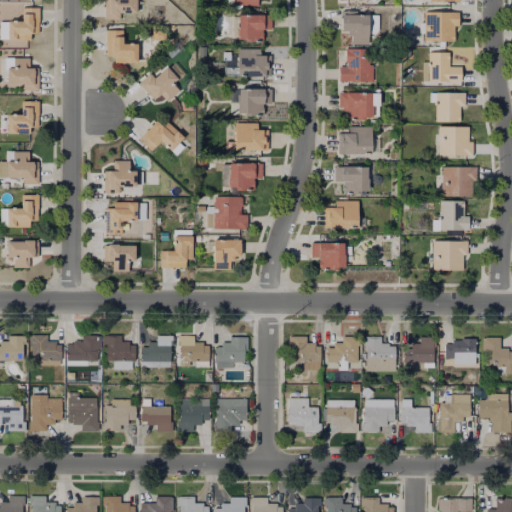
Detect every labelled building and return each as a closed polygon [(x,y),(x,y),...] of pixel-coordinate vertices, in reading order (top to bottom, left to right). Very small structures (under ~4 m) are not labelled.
[(135,0),(135,9),(119,9),(119,17),(103,17),(103,0),(135,0)] [(37,5),(37,31),(29,31),(29,38),(5,37),(5,17),(20,17),(20,9),(21,5),(37,5)] [(367,11),(367,42),(350,42),(350,32),(346,32),(346,27),(340,27),(340,8),(356,8),(356,11),(367,11)] [(458,9),(458,23),(454,23),(454,38),(423,37),(423,8),(458,9)] [(270,12),(270,27),(262,27),(262,37),(243,37),(243,34),(235,34),(236,22),(237,11),(262,11),(270,12)] [(136,40),(136,60),(113,60),(113,53),(105,53),(105,27),(122,27),(122,40),(136,40)] [(162,31),(162,41),(147,40),(147,31),(162,31)] [(270,53),(270,72),(236,72),(236,46),(258,46),(258,52),(264,52),(270,53)] [(372,46),(372,79),(338,78),(338,64),(347,64),(347,60),(344,60),(344,46),(372,46)] [(460,64),(460,79),(427,79),(427,49),(448,49),(448,64),(460,64)] [(28,55),(28,65),(37,65),(37,88),(22,88),(22,79),(4,79),(4,64),(11,64),(11,55),(28,55)] [(165,62),(176,75),(170,80),(178,89),(166,99),(160,92),(153,98),(138,80),(149,70),(152,74),(165,62)] [(270,86),(270,101),(262,100),(262,113),(243,112),(244,109),(236,109),(236,97),(238,85),(270,86)] [(378,89),(378,102),(371,102),(371,113),(364,113),(364,115),(346,115),(346,108),(341,108),(342,104),(337,104),(337,90),(344,90),(378,89)] [(464,89),(464,104),(459,104),(459,119),(434,119),(435,89),(464,89)] [(36,99),(36,125),(28,125),(28,131),(5,131),(5,110),(19,111),(19,103),(20,99),(36,99)] [(156,118),(161,123),(165,118),(182,133),(170,149),(165,144),(160,138),(150,149),(138,138),(156,118)] [(267,127),(267,147),(234,146),(234,120),(256,120),(256,126),(261,126),(267,127)] [(371,124),(370,150),(344,150),(344,152),(336,152),(337,130),(341,130),(346,129),(346,124),(371,124)] [(472,139),(472,154),(437,154),(437,124),(468,124),(467,139),(472,139)] [(31,158),(36,159),(36,181),(21,181),(21,174),(4,174),(4,158),(11,158),(11,148),(27,149),(27,158),(31,158)] [(205,155),(205,166),(197,166),(197,155),(205,155)] [(128,158),(128,167),(134,167),(142,169),(142,183),(118,183),(118,191),(103,191),(103,168),(106,168),(112,167),(112,158),(128,158)] [(261,161),(261,177),(252,176),(252,187),(234,186),(234,183),(226,183),(227,171),(228,159),(252,159),(261,161)] [(365,163),(365,188),(353,188),(353,191),(341,191),(341,178),(333,178),(333,164),(340,164),(365,163)] [(475,164),(475,178),(471,178),(471,193),(441,193),(441,163),(475,164)] [(37,192),(36,218),(28,218),(28,224),(4,224),(4,204),(19,205),(19,197),(20,192),(37,192)] [(239,194),(239,205),(237,205),(237,212),(246,212),(246,226),(213,226),(205,224),(205,211),(212,211),(212,199),(214,199),(213,194),(239,194)] [(356,198),(356,225),(323,225),(323,205),(328,205),(333,203),(334,198),(356,198)] [(467,214),(467,229),(438,229),(431,229),(431,217),(438,217),(438,198),(463,198),(463,214),(467,214)] [(120,231),(104,231),(104,205),(112,205),(112,199),(135,199),(145,200),(145,218),(120,218),(120,231)] [(190,232),(190,256),(184,256),(184,265),(179,265),(179,269),(161,269),(161,265),(158,265),(158,248),(164,248),(172,247),(172,232),(190,232)] [(239,236),(239,253),(233,253),(233,258),(228,258),(228,267),(212,267),(212,236),(239,236)] [(31,237),(31,239),(35,239),(35,255),(27,255),(27,265),(12,265),(12,255),(4,254),(4,238),(22,238),(31,237)] [(465,238),(465,252),(462,252),(461,268),(431,268),(432,238),(465,238)] [(342,239),(342,242),(351,243),(351,253),(343,253),(343,264),(318,264),(318,255),(309,255),(309,240),(317,240),(342,239)] [(133,242),(133,258),(127,258),(127,269),(111,269),(111,259),(102,259),(102,243),(106,243),(106,240),(116,240),(133,242)] [(24,334),(24,342),(22,342),(22,359),(0,359),(0,339),(6,339),(6,333),(24,334)] [(46,333),(46,339),(55,339),(54,343),(60,343),(60,359),(30,359),(30,342),(28,342),(28,334),(30,334),(46,333)] [(120,333),(120,340),(128,340),(128,343),(134,343),(133,368),(112,367),(112,359),(105,359),(105,342),(101,342),(101,334),(104,334),(120,333)] [(208,343),(207,359),(194,359),(194,361),(175,361),(175,358),(178,358),(179,343),(176,343),(176,333),(193,334),(193,340),(202,340),(202,343),(208,343)] [(99,334),(99,342),(97,342),(96,360),(73,360),(73,364),(66,364),(66,358),(65,343),(72,343),(72,338),(78,338),(81,340),(81,334),(99,334)] [(171,334),(171,351),(169,351),(169,360),(139,359),(140,341),(146,341),(156,340),(156,334),(171,334)] [(245,335),(245,350),(244,350),(243,360),(235,360),(235,366),(215,365),(215,360),(214,345),(220,345),(220,340),(228,340),(228,334),(245,335)] [(319,344),(319,368),(302,368),(302,359),(289,359),(289,343),(289,334),(305,334),(305,341),(314,341),(314,344),(319,344)] [(359,335),(359,367),(337,366),(337,360),(325,360),(325,346),(332,346),(332,341),(341,341),(341,334),(359,335)] [(394,344),(394,369),(365,369),(365,344),(362,344),(362,335),(379,335),(379,341),(387,341),(387,344),(394,344)] [(433,335),(433,366),(422,366),(402,366),(403,347),(410,347),(410,341),(418,341),(418,335),(433,335)] [(499,335),(499,346),(507,346),(507,349),(511,349),(511,371),(496,371),(496,365),(483,365),(484,348),(481,348),(481,336),(484,336),(499,335)] [(474,337),(474,352),(454,352),(454,357),(444,357),(444,342),(451,342),(451,338),(460,338),(474,337)] [(370,391),(364,398),(357,393),(363,386),(370,391)] [(246,397),(245,417),(238,417),(238,422),(228,422),(228,430),(212,430),(212,420),(214,420),(215,397),(216,387),(224,387),(224,397),(246,397)] [(506,392),(506,415),(510,415),(510,430),(491,430),(491,420),(488,420),(488,415),(477,415),(477,398),(485,398),(485,391),(506,392)] [(468,392),(468,414),(461,414),(461,420),(454,420),(454,431),(436,431),(436,417),(438,417),(438,400),(449,400),(450,392),(468,392)] [(60,397),(59,417),(53,417),(53,422),(44,422),(44,428),(27,428),(27,419),(29,419),(30,393),(45,393),(45,396),(60,397)] [(319,421),(319,427),(301,427),(301,423),(287,423),(287,396),(307,396),(307,405),(316,405),(316,421),(319,421)] [(0,397),(9,397),(9,403),(20,403),(20,420),(24,420),(24,428),(21,428),(9,429),(6,429),(6,422),(0,422),(0,397)] [(128,397),(128,403),(134,403),(134,418),(126,418),(126,423),(119,423),(119,429),(101,429),(101,420),(104,420),(104,403),(110,403),(110,397),(128,397)] [(352,406),(352,399),(324,400),(325,407),(352,406)] [(393,399),(393,419),(385,419),(385,429),(363,429),(363,405),(375,405),(376,399),(393,399)] [(95,404),(95,429),(80,429),(80,422),(71,422),(71,419),(65,419),(66,403),(95,404)] [(168,404),(168,432),(154,432),(154,423),(145,423),(145,419),(140,419),(140,404),(168,404)] [(207,404),(207,418),(200,418),(199,423),(192,423),(192,428),(176,428),(176,419),(178,419),(178,404),(207,404)] [(354,405),(354,421),(349,421),(349,430),(339,430),(339,423),(329,423),(329,420),(324,420),(321,419),(321,406),(324,406),(354,405)] [(430,421),(430,431),(413,431),(414,424),(404,424),(405,420),(398,420),(398,405),(427,405),(427,421),(430,421)] [(22,494),(22,503),(20,503),(20,511),(0,511),(0,500),(6,500),(6,494),(22,494)] [(59,504),(58,511),(30,511),(30,504),(27,504),(28,494),(44,494),(44,500),(54,500),(53,504),(59,504)] [(133,504),(133,511),(103,511),(103,504),(101,504),(101,494),(119,495),(119,501),(127,501),(127,504),(133,504)] [(97,495),(97,505),(95,505),(95,511),(65,511),(65,506),(72,506),(72,500),(80,501),(80,495),(97,495)] [(193,495),(193,501),(201,501),(201,504),(207,504),(207,511),(178,511),(178,504),(174,504),(175,495),(177,495),(193,495)] [(244,495),(244,505),(243,511),(212,511),(212,506),(219,506),(219,501),(229,501),(229,495),(244,495)] [(281,505),(281,511),(252,511),(252,505),(249,504),(249,495),(266,495),(265,502),(276,502),(276,505),(281,505)] [(171,496),(170,511),(139,511),(139,501),(154,501),(154,496),(171,496)] [(319,496),(319,505),(317,505),(317,511),(287,511),(287,507),(294,507),(294,501),(302,502),(302,496),(319,496)] [(355,505),(354,511),(325,511),(325,505),(322,505),(323,496),(340,496),(340,502),(349,502),(349,505),(355,505)] [(386,502),(386,505),(393,505),(393,511),(363,511),(363,505),(359,505),(360,496),(378,496),(378,502),(386,502)] [(510,496),(510,511),(485,511),(485,507),(495,507),(495,496),(510,496)] [(471,497),(471,508),(456,508),(456,511),(440,511),(440,508),(437,508),(437,497),(471,497)]
